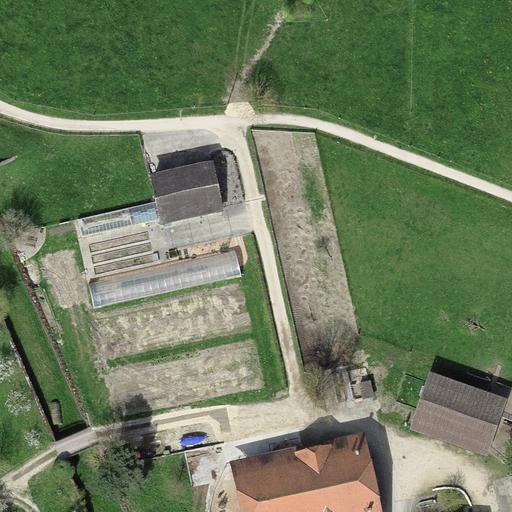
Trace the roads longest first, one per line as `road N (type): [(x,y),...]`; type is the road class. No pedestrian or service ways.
road 1 (track): [(0,107),(84,125),(313,124),(511,196)]
road 2 (track): [(238,119),(296,382),(291,412)]
